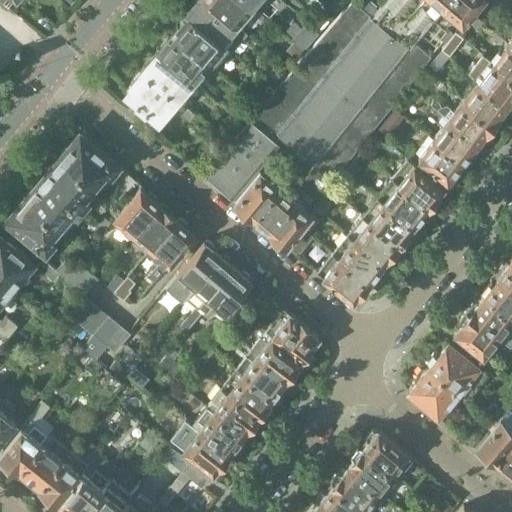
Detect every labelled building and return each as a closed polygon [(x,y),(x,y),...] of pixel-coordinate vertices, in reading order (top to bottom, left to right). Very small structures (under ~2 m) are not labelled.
[(190,4),(184,11),(187,14),(230,50),(246,32),(237,24),(208,0),(192,0),(190,4)] [(245,0),(208,0),(237,24),(253,6),(245,0)] [(245,0),(253,6),(258,11),(267,0),(245,0)] [(351,0),(311,46),(253,113),(285,137),(315,162),(311,167),(330,181),(336,173),(341,167),(342,166),(349,157),(431,55),(414,40),(441,8),(431,0),(383,0),(377,8),(368,0),(364,5),(362,8),(353,0),(351,0)] [(270,0),(279,8),(285,1),(283,0),(270,0)] [(336,11),(343,3),(339,0),(330,0),(328,3),(336,11)] [(431,0),(441,8),(448,0),(431,0)] [(448,0),(441,8),(460,24),(465,19),(471,11),(480,0),(448,0)] [(494,0),(481,0),(479,3),(488,11),(496,1),(494,0)] [(320,13),(311,23),(320,30),(329,20),(320,13)] [(187,14),(172,31),(207,62),(217,50),(225,57),(230,50),(187,14)] [(291,39),(294,42),(303,49),(318,31),(306,21),(291,39)] [(440,37),(443,39),(445,41),(453,32),(448,28),(440,37)] [(172,31),(156,49),(191,79),(207,62),(172,31)] [(451,37),(447,42),(442,48),(450,54),(459,43),(451,37)] [(511,46),(506,41),(491,60),(511,76),(511,46)] [(288,49),(296,56),(303,49),(294,42),(288,49)] [(449,55),(442,48),(428,63),(436,70),(449,55)] [(156,49),(140,68),(141,68),(175,98),(176,96),(191,79),(156,49)] [(483,54),(469,73),(477,79),(507,103),(511,97),(511,98),(511,76),(491,60),(483,54)] [(273,85),(282,74),(273,66),(264,77),(273,85)] [(130,84),(125,90),(137,101),(135,103),(143,110),(145,108),(157,118),(170,103),(191,121),(196,114),(176,96),(175,98),(141,68),(130,81),(130,82),(129,83),(130,84)] [(477,79),(462,98),(496,125),(497,123),(499,120),(500,118),(501,115),(501,112),(501,110),(507,103),(477,79)] [(255,86),(248,95),(257,102),(264,93),(255,86)] [(432,96),(430,102),(432,104),(432,105),(477,141),(482,135),(484,134),(487,133),(490,131),(492,129),(494,127),(496,125),(462,98),(454,109),(445,103),(440,104),(437,99),(435,98),(432,96)] [(250,111),(242,104),(234,113),(242,120),(250,111)] [(432,105),(427,111),(442,124),(432,137),(462,160),(465,163),(476,149),(472,147),(477,141),(432,105)] [(401,115),(393,109),(378,128),(386,134),(401,115)] [(231,139),(202,172),(234,199),(261,166),(285,137),(253,113),(242,126),(231,139)] [(230,121),(221,131),(231,139),(242,126),(239,123),(237,121),(234,125),(230,121)] [(61,152),(60,153),(98,185),(108,172),(107,172),(115,162),(104,153),(104,152),(88,139),(78,131),(71,140),(66,140),(60,147),(61,152)] [(425,146),(417,156),(447,180),(452,174),(455,176),(460,169),(457,166),(462,160),(432,137),(425,146)] [(392,144),(387,150),(398,159),(403,153),(392,144)] [(51,164),(43,174),(83,208),(90,199),(88,197),(98,185),(60,153),(56,153),(50,160),(51,164)] [(406,157),(392,175),(427,204),(433,204),(439,196),(438,191),(443,185),(411,160),(406,157)] [(359,165),(353,160),(345,169),(352,174),(359,165)] [(261,166),(234,199),(250,214),(279,180),(261,166)] [(279,180),(250,214),(264,225),(285,244),(300,225),(310,212),(314,208),(315,207),(316,206),(324,196),(333,184),(330,181),(311,167),(292,191),(279,180)] [(341,167),(336,173),(344,180),(350,174),(341,167)] [(26,193),(25,194),(64,226),(74,214),(76,216),(83,208),(43,174),(36,181),(31,181),(26,188),(26,193)] [(386,183),(377,194),(412,223),(418,223),(424,215),(423,210),(427,204),(392,175),(386,183)] [(139,187),(114,216),(132,231),(157,202),(149,195),(149,192),(143,187),(140,188),(139,187)] [(15,206),(7,216),(32,237),(29,241),(41,250),(44,247),(52,237),(53,239),(64,226),(25,194),(25,195),(20,195),(14,202),(15,206)] [(377,194),(361,213),(397,242),(402,242),(408,234),(408,229),(412,223),(377,194)] [(324,196),(316,206),(323,212),(331,201),(324,196)] [(157,202),(132,231),(151,247),(175,217),(167,211),(168,207),(162,202),(158,203),(157,202)] [(310,212),(300,225),(306,230),(307,228),(309,229),(318,219),(310,212)] [(361,213),(346,232),(382,261),(388,253),(393,253),(398,247),(397,242),(361,213)] [(102,215),(97,220),(105,226),(109,222),(102,215)] [(151,247),(148,250),(158,258),(155,262),(157,264),(149,274),(154,279),(193,233),(185,226),(186,223),(180,218),(177,219),(175,217),(151,247)] [(105,226),(97,220),(91,227),(99,234),(105,226)] [(300,225),(285,244),(297,253),(312,235),(306,230),(300,225)] [(346,232),(331,250),(367,279),(373,272),(379,272),(383,266),(382,261),(346,232)] [(0,275),(12,286),(33,262),(21,251),(4,236),(3,236),(0,233),(0,275)] [(177,271),(165,286),(174,295),(181,301),(186,296),(220,254),(213,248),(212,245),(208,241),(204,241),(203,240),(177,271)] [(331,250),(317,269),(352,298),(358,291),(363,291),(369,285),(367,279),(331,250)] [(190,309),(178,324),(185,329),(192,321),(201,310),(235,267),(231,264),(231,260),(226,256),(222,256),(220,254),(186,296),(195,303),(190,309)] [(505,259),(495,272),(498,274),(511,285),(511,256),(508,261),(505,259)] [(42,257),(36,264),(53,278),(59,271),(55,268),(42,257)] [(65,257),(55,268),(59,271),(65,276),(73,267),(74,265),(65,257)] [(65,276),(63,278),(83,294),(97,276),(78,260),(73,267),(65,276)] [(235,267),(201,310),(208,316),(216,305),(224,312),(250,280),(249,279),(249,276),(244,272),(240,272),(235,267)] [(117,272),(107,284),(113,290),(120,282),(123,277),(117,272)] [(491,278),(480,291),(483,293),(511,316),(511,285),(498,274),(493,280),(491,278)] [(0,300),(12,286),(0,275),(0,300)] [(123,298),(131,289),(130,288),(122,281),(114,290),(123,298)] [(262,293),(252,285),(242,298),(251,306),(262,293)] [(465,307),(464,309),(498,337),(510,346),(511,343),(511,316),(483,293),(479,299),(474,300),(468,304),(465,307)] [(83,294),(67,312),(79,322),(95,303),(83,294)] [(95,303),(79,322),(90,331),(106,312),(95,303)] [(282,306),(264,328),(301,356),(301,355),(307,356),(313,348),(311,343),(317,336),(317,335),(308,328),(309,328),(297,318),(282,306)] [(428,362),(426,364),(459,389),(466,395),(492,363),(483,356),(498,337),(464,309),(461,312),(461,315),(460,319),(459,323),(453,332),(475,349),(469,356),(446,339),(437,351),(433,351),(428,357),(428,362)] [(91,332),(83,343),(91,351),(116,320),(106,312),(90,331),(91,332)] [(0,332),(6,337),(16,323),(5,314),(1,318),(0,317),(0,332)] [(68,314),(60,324),(73,335),(81,326),(68,314)] [(249,316),(244,323),(259,335),(250,348),(256,352),(286,375),(287,374),(292,375),(298,368),(296,362),(301,356),(264,328),(249,316)] [(116,320),(91,351),(96,355),(107,342),(115,348),(129,331),(128,330),(116,320)] [(219,324),(205,343),(211,348),(225,330),(219,324)] [(211,348),(205,343),(199,349),(208,356),(213,349),(211,348)] [(121,381),(132,366),(140,355),(126,344),(106,369),(121,381)] [(171,345),(166,352),(173,358),(178,351),(171,345)] [(245,353),(235,366),(271,394),(277,394),(282,387),(281,382),(286,375),(256,352),(250,348),(245,353)] [(173,358),(166,352),(159,361),(175,373),(181,365),(173,358)] [(496,358),(492,363),(501,370),(505,365),(496,358)] [(416,377),(406,390),(438,416),(459,389),(426,364),(425,366),(420,366),(416,372),(416,377)] [(235,366),(221,386),(257,413),(258,412),(262,412),(267,405),(266,401),(271,394),(235,366)] [(33,385),(23,397),(31,403),(41,391),(33,385)] [(211,398),(206,405),(242,433),(247,426),(253,426),(258,419),(257,413),(221,386),(211,398)] [(0,440),(17,420),(8,413),(13,406),(0,395),(0,440)] [(19,422),(0,446),(0,454),(6,459),(6,464),(11,469),(16,467),(17,468),(41,439),(47,431),(53,424),(41,414),(49,404),(41,397),(27,415),(20,423),(19,422)] [(206,405),(191,424),(227,452),(233,444),(238,445),(244,437),(242,433),(206,405)] [(496,405),(489,413),(496,419),(503,411),(496,405)] [(489,428),(476,445),(483,451),(483,456),(488,460),(493,459),(494,460),(511,436),(511,410),(507,406),(503,411),(496,419),(489,428)] [(489,413),(482,422),(489,428),(496,419),(489,413)] [(191,424),(176,442),(182,447),(213,471),(218,463),(223,464),(229,457),(227,452),(191,424)] [(367,440),(362,445),(396,473),(411,454),(378,426),(375,429),(371,428),(366,436),(367,440)] [(138,443),(149,451),(160,436),(150,428),(138,443)] [(41,439),(17,468),(27,476),(27,481),(32,484),(36,483),(37,484),(67,448),(47,431),(41,439)] [(511,436),(494,460),(501,466),(501,471),(506,474),(510,474),(511,472),(511,436)] [(83,455),(90,460),(99,447),(93,442),(83,455)] [(396,473),(362,445),(360,448),(355,447),(351,454),(351,459),(348,464),(382,492),(396,473)] [(67,448),(37,484),(39,486),(38,491),(44,496),(49,494),(57,500),(87,463),(80,457),(79,458),(67,448)] [(87,463),(57,500),(65,506),(63,509),(65,511),(80,511),(109,476),(116,467),(117,466),(98,450),(88,462),(87,463)] [(121,450),(113,460),(118,464),(126,454),(121,450)] [(167,489),(166,488),(158,499),(165,504),(188,475),(200,485),(209,474),(190,459),(167,489)] [(382,492),(348,464),(341,472),(336,471),(330,478),(331,480),(368,510),(382,492)] [(109,476),(80,511),(114,511),(129,493),(109,476)] [(366,511),(368,510),(331,480),(331,484),(327,489),(322,489),(315,497),(316,500),(331,511),(366,511)] [(129,493),(114,511),(146,511),(149,509),(129,493)] [(443,511),(449,511),(454,507),(445,499),(443,502),(435,495),(430,501),(443,511)] [(331,511),(316,500),(317,502),(309,511),(331,511)]
